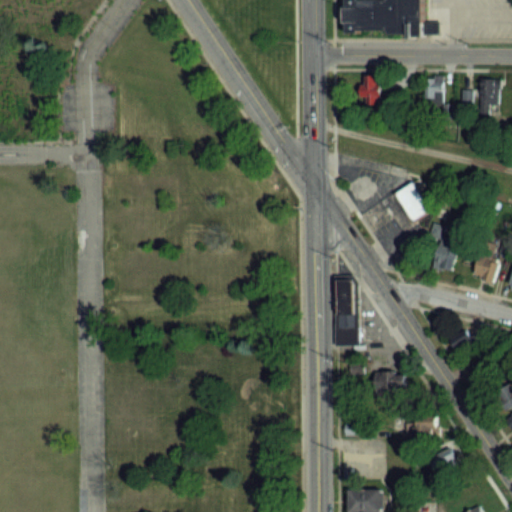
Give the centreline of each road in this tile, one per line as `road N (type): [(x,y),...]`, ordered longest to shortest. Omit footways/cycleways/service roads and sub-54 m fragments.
road 1 (tertiary): [(511,482),(180,0)]
road 2 (residential): [(124,0),(96,37),(84,95),(90,511)]
road 3 (tertiary): [(318,511),(310,0)]
road 4 (tertiary): [(511,54),(310,53)]
road 5 (residential): [(511,316),(384,287)]
